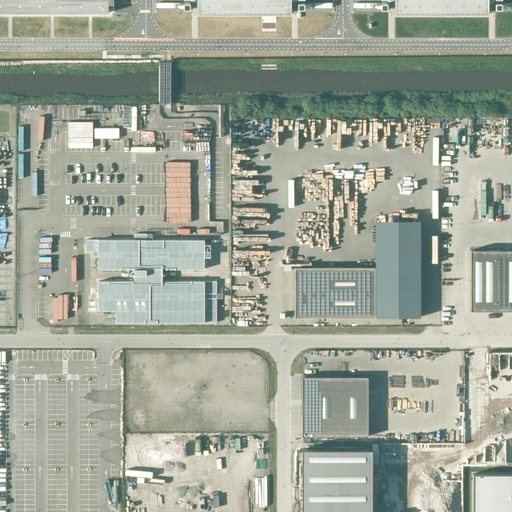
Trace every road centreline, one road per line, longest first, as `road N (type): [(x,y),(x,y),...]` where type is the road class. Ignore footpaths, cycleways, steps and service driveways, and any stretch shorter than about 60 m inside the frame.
road 1 (unknown): [(282,344),(274,294),(286,188),(299,160),(312,155),(383,164),(430,217),(431,344)]
road 2 (unclassified): [(0,344),(282,344)]
road 3 (unknown): [(419,463),(463,453),(471,433),(462,233)]
road 4 (unclassified): [(282,344),(511,344)]
road 5 (unclassified): [(282,344),(283,511)]
